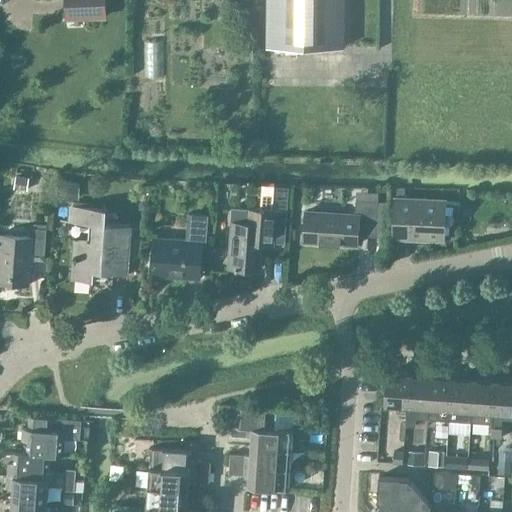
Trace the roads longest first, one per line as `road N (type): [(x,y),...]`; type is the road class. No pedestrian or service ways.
road 1 (residential): [(0,378),(42,347),(337,293)]
road 2 (residential): [(341,511),(351,368),(337,293)]
road 3 (residential): [(337,293),(511,262)]
road 4 (residential): [(231,511),(219,483),(221,436),(184,406)]
